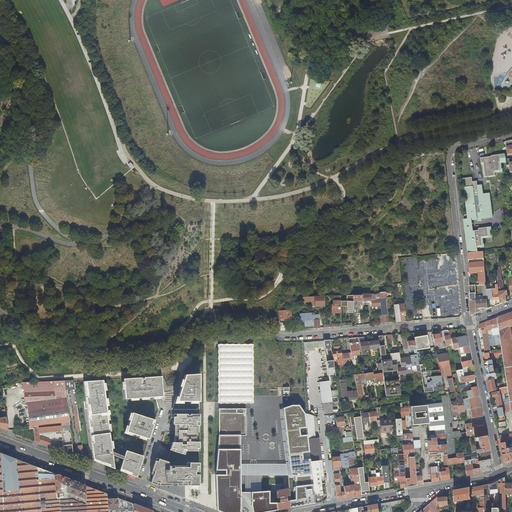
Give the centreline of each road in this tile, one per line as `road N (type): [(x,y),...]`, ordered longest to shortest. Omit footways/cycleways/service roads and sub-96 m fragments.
road 1 (residential): [(511,138),(446,152),(466,322)]
road 2 (secondary): [(186,511),(0,440)]
road 3 (residential): [(466,322),(274,333)]
road 4 (residential): [(466,322),(500,473)]
road 5 (residential): [(432,488),(297,511)]
